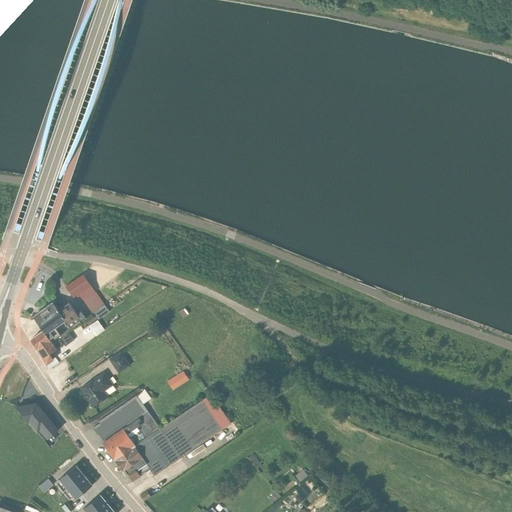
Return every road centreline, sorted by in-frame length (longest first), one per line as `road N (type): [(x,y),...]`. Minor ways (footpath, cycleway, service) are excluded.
road 1 (primary): [(107,0),(8,287)]
road 2 (unclassified): [(0,344),(22,354),(139,511)]
